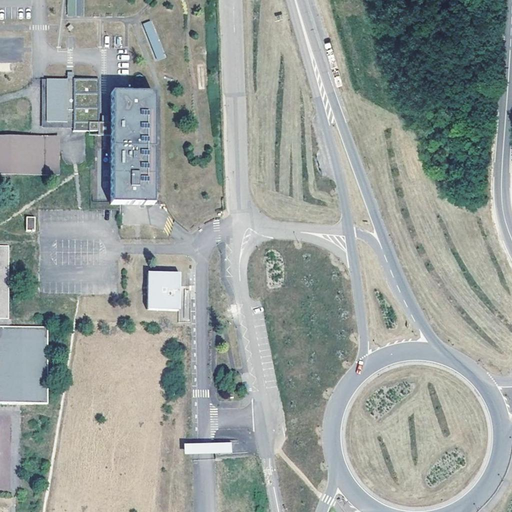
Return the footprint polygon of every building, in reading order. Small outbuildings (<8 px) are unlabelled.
[(67,0),(67,16),(84,16),(83,0),(67,0)] [(154,19),(144,22),(155,61),(164,58),(154,19)] [(0,61),(23,61),(23,38),(0,37),(0,61)] [(45,116),(45,79),(41,79),(41,127),(74,128),(74,120),(67,120),(67,122),(46,122),(47,116),(45,116)] [(111,204),(153,204),(153,94),(111,94),(110,123),(98,122),(98,80),(45,79),(45,116),(47,116),(46,122),(67,122),(67,120),(74,120),(74,128),(73,131),(90,131),(110,131),(111,204)] [(0,137),(0,173),(57,173),(57,138),(0,137)] [(26,218),(26,231),(34,231),(34,218),(26,218)] [(0,245),(0,403),(47,403),(48,326),(8,326),(8,246),(0,245)] [(149,275),(149,311),(181,311),(182,276),(149,275)]
